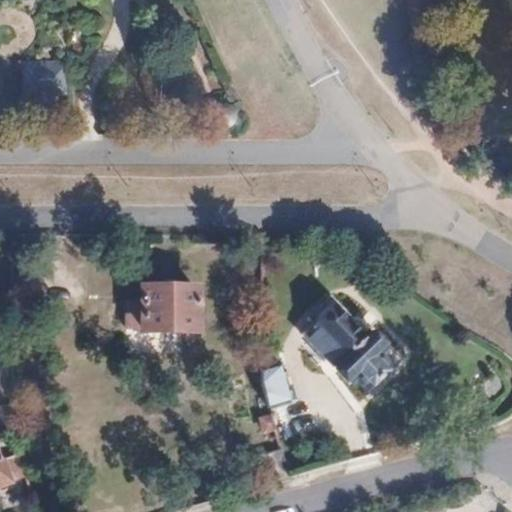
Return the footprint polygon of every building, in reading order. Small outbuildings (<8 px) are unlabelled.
[(63,97),(64,62),(22,61),(21,96),(63,97)] [(210,109),(208,113),(208,118),(209,122),(212,126),(216,128),(221,130),(225,129),(229,128),(233,124),(235,120),(236,116),(235,112),(233,108),(230,104),(226,102),(221,102),(217,103),(213,105),(210,109)] [(198,309),(198,288),(144,288),(143,303),(128,303),(128,325),(145,325),(144,332),(204,332),(204,308),(198,309)] [(387,353),(373,338),(368,343),(353,327),(358,323),(337,299),(314,320),(318,325),(307,335),(354,385),(360,379),(370,389),(393,367),(383,357),(387,353)] [(290,387),(283,366),(266,371),(266,372),(276,408),(302,401),(297,385),(290,387)] [(0,433),(12,434),(12,406),(0,405),(0,433)] [(295,479),(287,449),(267,455),(275,485),(279,484),(295,479)] [(0,488),(13,484),(2,453),(0,453),(0,488)] [(27,479),(17,456),(4,460),(13,484),(27,479)]
